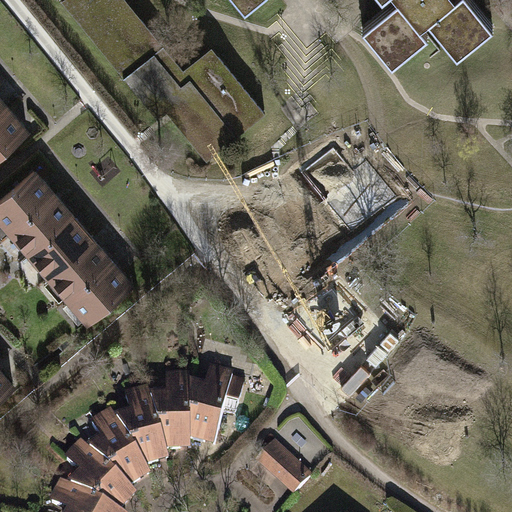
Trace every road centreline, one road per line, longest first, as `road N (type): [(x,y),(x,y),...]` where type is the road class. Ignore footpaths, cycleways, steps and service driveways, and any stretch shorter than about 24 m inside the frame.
road 1 (residential): [(207,252),(300,397),(352,454),(429,511)]
road 2 (residential): [(9,0),(207,252)]
road 3 (residential): [(207,252),(0,430)]
